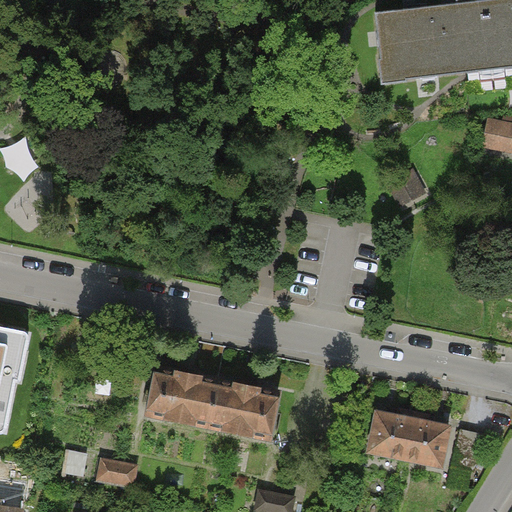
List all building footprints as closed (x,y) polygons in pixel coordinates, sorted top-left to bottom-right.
[(511,0),(373,17),(382,89),(511,72),(511,0)] [(511,125),(488,121),(482,150),(511,155),(511,125)] [(27,134),(5,145),(20,176),(43,164),(27,134)] [(402,202),(428,189),(419,171),(393,184),(402,202)] [(24,337),(0,332),(0,423),(7,425),(24,337)] [(207,430),(217,381),(153,368),(143,417),(207,430)] [(271,443),(281,395),(217,381),(207,430),(271,443)] [(403,464),(412,421),(373,413),(363,456),(403,464)] [(442,473),(451,430),(412,421),(403,464),(442,473)] [(97,475),(134,483),(140,458),(102,450),(97,475)] [(0,478),(0,511),(22,511),(28,483),(0,478)]
